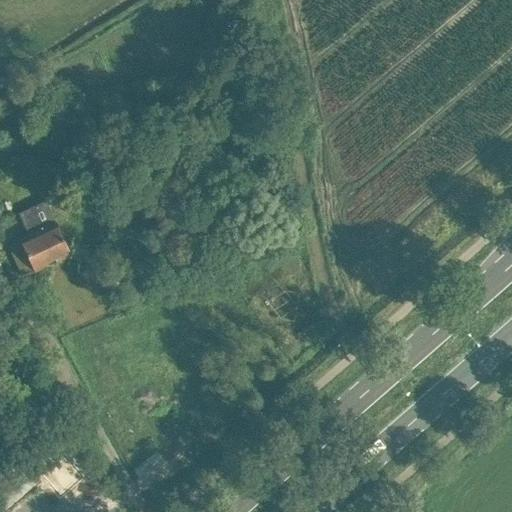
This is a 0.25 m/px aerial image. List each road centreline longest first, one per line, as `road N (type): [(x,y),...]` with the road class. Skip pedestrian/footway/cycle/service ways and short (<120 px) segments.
road 1 (primary): [(511,269),(237,511)]
road 2 (primary): [(312,511),(511,337)]
